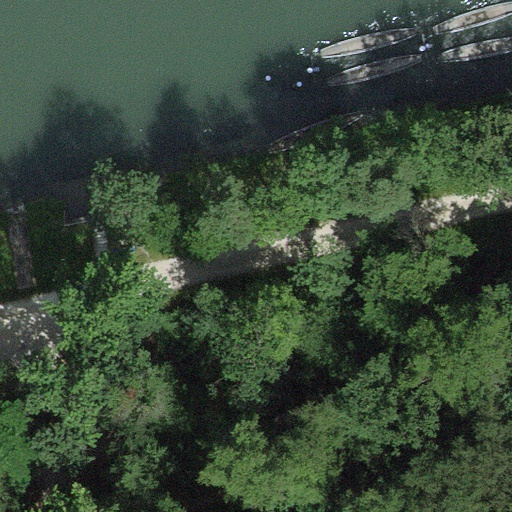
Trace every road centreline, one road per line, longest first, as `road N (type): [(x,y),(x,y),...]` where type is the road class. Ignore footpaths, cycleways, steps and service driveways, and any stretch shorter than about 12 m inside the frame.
road 1 (track): [(0,313),(511,194)]
road 2 (track): [(56,511),(31,420),(0,380)]
